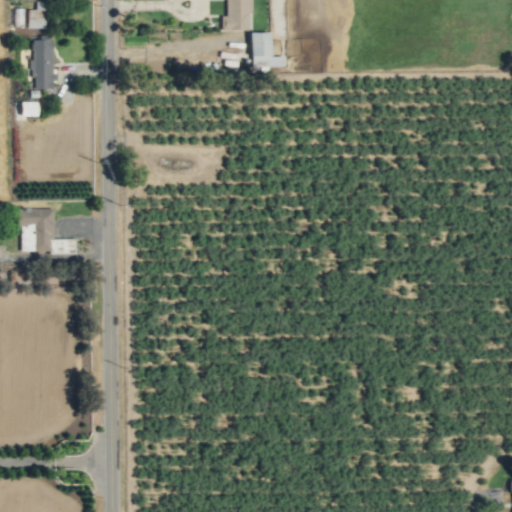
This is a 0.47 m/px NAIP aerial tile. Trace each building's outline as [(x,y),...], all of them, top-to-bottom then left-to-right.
[(224,0),(224,16),(219,16),(219,31),(246,30),(246,13),(251,13),(250,0),(224,0)] [(26,28),(43,27),(42,1),(34,2),(34,9),(25,9),(26,28)] [(282,66),(282,56),(268,56),(268,32),(248,32),(249,72),(266,71),(266,66),(282,66)] [(31,89),(52,88),(51,37),(31,37),(31,59),(21,59),(21,69),(31,69),(31,89)] [(34,101),(19,102),(19,116),(35,115),(34,101)] [(51,208),(16,208),(16,224),(32,224),(32,252),(72,252),(72,238),(51,238),(51,208)]
